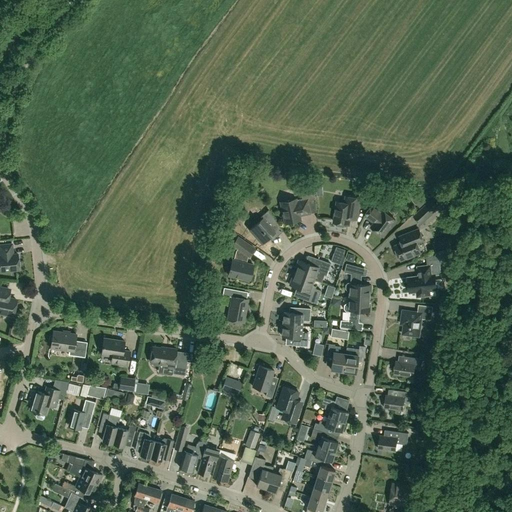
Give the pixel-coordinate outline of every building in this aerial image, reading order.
[(301,194),(302,199),(315,197),(314,188),(307,189),(307,193),(301,194)] [(439,202),(444,197),(439,192),(433,197),(439,202)] [(337,202),(334,223),(349,225),(350,219),(357,220),(361,199),(346,197),(345,203),(337,202)] [(281,202),(285,223),(300,220),(299,215),(303,215),(311,214),(308,200),(301,201),(301,199),(296,200),(296,199),(281,202)] [(421,225),(439,208),(431,199),(413,216),(421,225)] [(373,206),(366,215),(375,223),(372,227),(374,229),(374,232),(379,235),(381,235),(384,237),(396,220),(384,211),(382,213),(373,206)] [(422,224),(429,233),(449,219),(442,209),(422,224)] [(262,219),(250,230),(262,244),(269,238),(271,240),(277,235),(271,227),(277,222),(269,210),(261,217),(262,219)] [(427,250),(419,229),(405,235),(407,239),(405,240),(404,243),(395,246),(396,248),(395,251),(397,257),(400,258),(401,260),(427,250)] [(452,245),(448,236),(432,242),(436,251),(452,245)] [(232,260),(228,275),(250,281),(254,265),(245,263),(247,258),(248,256),(249,257),(255,249),(238,237),(232,245),(238,249),(236,251),(234,260),(232,260)] [(0,244),(0,252),(0,255),(0,270),(20,269),(18,254),(11,254),(11,251),(13,251),(12,244),(0,244)] [(331,261),(342,265),(345,257),(343,256),(345,250),(336,247),(334,253),(331,261)] [(436,279),(435,274),(432,274),(431,265),(439,264),(437,252),(426,257),(427,265),(418,267),(419,276),(408,278),(410,293),(417,292),(417,297),(422,296),(423,302),(439,303),(438,298),(431,299),(429,290),(437,289),(437,288),(443,287),(442,279),(436,279)] [(296,273),(314,280),(321,282),(324,275),(326,276),(331,263),(318,259),(315,266),(298,260),(296,267),(298,268),(296,273)] [(346,264),(344,272),(350,274),(350,283),(348,283),(345,285),(345,289),(347,291),(348,291),(348,297),(368,298),(369,293),(371,293),(371,286),(358,285),(357,283),(357,276),(360,267),(346,264)] [(316,287),(312,285),(314,280),(296,273),(294,278),(292,278),(289,285),(305,291),(302,299),(316,304),(321,290),(315,288),(316,287)] [(209,292),(215,293),(215,292),(219,292),(220,287),(210,285),(209,292)] [(0,286),(0,312),(13,315),(17,299),(7,297),(9,289),(0,286)] [(240,291),(224,287),(223,295),(232,297),(227,319),(244,323),(248,299),(238,297),(240,291)] [(368,304),(368,298),(348,297),(348,300),(347,300),(347,303),(346,303),(344,305),(344,309),(346,312),(348,312),(348,320),(340,320),(339,327),(353,329),(354,322),(355,312),(357,311),(370,312),(370,304),(368,304)] [(420,337),(423,318),(431,319),(433,308),(433,306),(419,304),(418,311),(402,308),(400,320),(404,321),(404,326),(402,327),(402,332),(402,334),(402,335),(403,335),(404,336),(409,337),(410,336),(418,337),(420,337)] [(284,312),(283,324),(302,326),(302,320),(309,321),(310,309),(298,308),(298,314),(284,312)] [(302,326),(283,324),(282,336),(295,337),(294,345),(307,346),(308,332),(301,331),(302,326)] [(76,334),(53,330),(52,335),(50,335),(49,337),(48,340),(49,342),(51,343),(50,347),(69,350),(68,355),(84,357),(87,342),(75,340),(76,334)] [(101,354),(111,356),(110,364),(116,364),(116,363),(128,365),(130,351),(123,350),(124,341),(103,338),(101,354)] [(331,370),(343,371),(346,353),(340,352),(340,346),(334,346),(335,345),(329,344),(327,356),(332,357),(331,370)] [(346,353),(343,371),(355,373),(357,360),(363,361),(365,347),(359,346),(359,351),(352,350),(351,354),(346,353)] [(172,373),(185,375),(187,361),(175,360),(177,349),(166,347),(166,349),(153,347),(150,364),(168,367),(168,368),(173,369),(172,373)] [(413,377),(414,368),(421,369),(422,359),(409,357),(408,363),(396,361),(394,374),(413,377)] [(436,360),(435,368),(442,369),(443,361),(436,360)] [(209,362),(202,365),(205,372),(212,370),(209,362)] [(259,366),(252,386),(267,391),(265,396),(271,398),(275,387),(269,385),(274,370),(259,366)] [(237,374),(244,376),(247,369),(240,367),(237,374)] [(135,378),(121,376),(119,389),(133,391),(135,378)] [(234,393),(239,381),(226,376),(221,388),(234,393)] [(33,401),(30,410),(37,412),(36,417),(37,418),(42,420),(44,419),(45,414),(46,415),(48,405),(55,407),(58,398),(64,400),(68,382),(55,379),(52,388),(47,386),(45,393),(37,391),(34,402),(33,401)] [(133,391),(147,393),(148,383),(134,381),(133,391)] [(191,384),(185,382),(182,398),(188,400),(191,384)] [(86,394),(103,399),(106,387),(89,385),(86,394)] [(284,387),(277,408),(285,410),(282,419),(295,423),(300,407),(294,405),(298,392),(284,387)] [(123,392),(113,390),(111,396),(122,399),(123,392)] [(403,410),(404,402),(410,403),(412,392),(399,390),(398,397),(386,395),(384,407),(396,409),(395,413),(402,414),(403,410)] [(147,403),(163,408),(165,401),(149,397),(147,403)] [(329,411),(328,416),(345,422),(348,412),(334,407),(336,401),(324,398),(322,404),(325,404),(324,409),(329,411)] [(83,418),(86,419),(90,420),(95,402),(85,399),(82,411),(73,409),(69,426),(81,429),(83,418)] [(247,408),(239,407),(238,414),(246,415),(247,408)] [(102,440),(114,444),(119,427),(117,427),(120,417),(103,413),(99,427),(105,429),(102,440)] [(345,422),(328,416),(326,422),(320,420),(319,424),(315,422),(313,428),(324,431),(326,426),(341,431),(345,422)] [(308,426),(302,424),(300,430),(306,432),(308,426)] [(128,430),(119,427),(114,444),(124,446),(127,435),(133,437),(136,426),(130,425),(128,430)] [(174,449),(182,451),(189,427),(180,425),(174,449)] [(324,431),(313,428),(310,437),(320,440),(318,446),(335,451),(338,442),(323,437),(324,431)] [(259,433),(250,430),(245,446),(254,449),(259,433)] [(396,451),(397,443),(407,444),(408,433),(385,430),(384,438),(380,438),(378,449),(396,451)] [(150,457),(155,441),(150,440),(151,436),(150,434),(140,431),(137,441),(143,443),(140,454),(150,457)] [(161,442),(155,441),(150,457),(162,460),(165,449),(171,450),(173,440),(163,438),(162,439),(161,442)] [(197,457),(202,459),(205,447),(207,442),(203,441),(199,441),(197,444),(196,447),(188,445),(186,451),(184,451),(180,467),(193,471),(197,457)] [(256,485),(266,488),(271,471),(270,471),(272,466),(269,465),(265,465),(264,464),(265,459),(258,457),(259,451),(264,452),(266,446),(259,444),(255,456),(248,476),(255,478),(255,477),(258,478),(256,485)] [(212,462),(216,463),(218,455),(220,451),(218,450),(206,446),(206,447),(205,447),(202,459),(198,472),(209,475),(212,462)] [(332,461),(335,451),(318,446),(316,452),(308,449),(305,457),(323,463),(324,459),(332,461)] [(220,451),(218,455),(216,463),(212,476),(228,481),(234,460),(235,454),(220,450),(220,451)] [(402,457),(409,458),(410,450),(403,450),(402,457)] [(80,476),(98,485),(102,474),(83,465),(85,459),(69,454),(67,462),(72,463),(68,471),(72,472),(80,476)] [(298,465),(303,467),(306,459),(297,456),(295,464),(298,465)] [(409,465),(407,477),(421,480),(423,467),(409,465)] [(321,466),(318,476),(332,481),(336,471),(321,466)] [(278,473),(271,471),(266,488),(276,492),(280,479),(287,482),(291,470),(284,468),(283,469),(280,467),(278,473)] [(98,485),(80,476),(76,486),(69,483),(66,488),(76,493),(78,487),(93,494),(98,485)] [(329,491),(332,481),(318,476),(314,487),(329,491)] [(146,499),(150,486),(138,483),(134,495),(135,495),(133,505),(134,505),(133,510),(136,510),(135,511),(137,511),(133,511),(128,511),(127,511),(141,511),(144,506),(143,506),(145,498),(146,499)] [(390,504),(394,504),(393,509),(391,509),(390,511),(403,511),(404,511),(402,510),(403,506),(408,506),(411,486),(393,483),(390,504)] [(150,486),(146,499),(157,502),(161,490),(150,486)] [(329,491),(314,487),(311,497),(325,502),(329,491)] [(69,508),(69,509),(75,511),(93,511),(95,509),(80,501),(82,496),(76,493),(66,488),(64,492),(65,496),(69,497),(78,501),(73,510),(69,508)] [(179,509),(183,497),(171,494),(167,506),(179,509)] [(177,511),(194,511),(195,509),(192,508),(195,501),(183,497),(179,509),(177,511)] [(321,511),(325,502),(311,497),(307,507),(308,507),(306,511),(318,511),(319,511),(321,511)]
